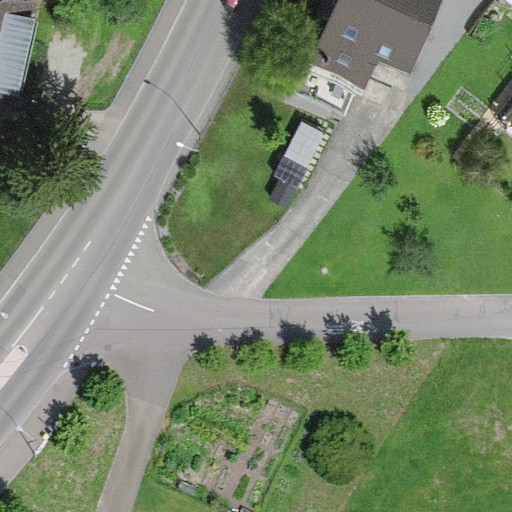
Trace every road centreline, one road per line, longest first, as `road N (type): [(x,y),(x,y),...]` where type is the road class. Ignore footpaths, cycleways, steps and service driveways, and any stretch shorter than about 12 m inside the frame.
road 1 (residential): [(70,272),(171,313),(511,318)]
road 2 (tertiary): [(70,272),(220,0)]
road 3 (tertiary): [(0,373),(70,272)]
